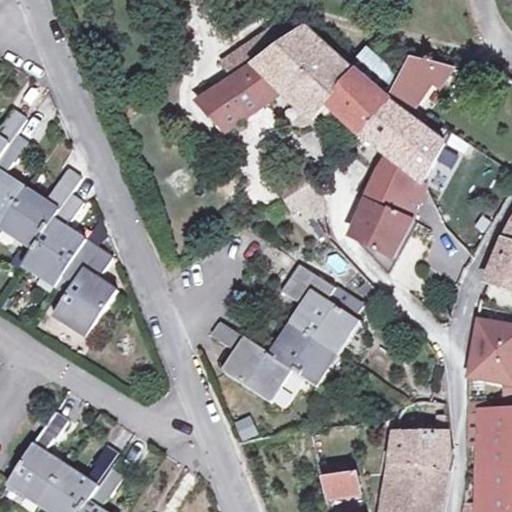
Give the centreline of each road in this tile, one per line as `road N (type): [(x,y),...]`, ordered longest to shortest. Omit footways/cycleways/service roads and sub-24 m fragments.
road 1 (residential): [(35,0),(244,511)]
road 2 (residential): [(511,211),(456,343),(461,461),(453,511)]
